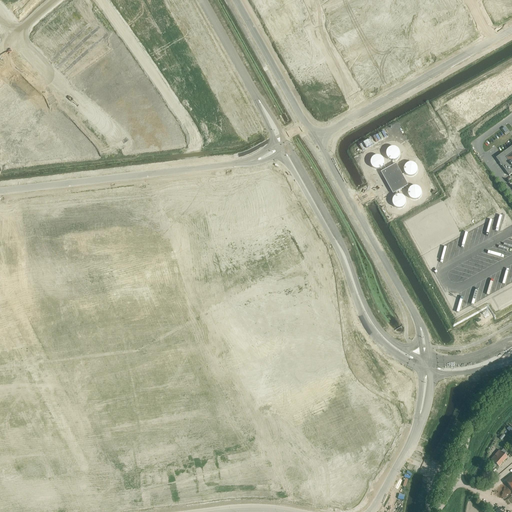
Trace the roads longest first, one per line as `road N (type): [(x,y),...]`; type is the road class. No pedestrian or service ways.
road 1 (unclassified): [(281,152),(338,253),(368,331),(421,370)]
road 2 (unclassified): [(0,191),(247,161)]
road 3 (unclassified): [(404,350),(374,323),(287,144)]
road 4 (unclassified): [(316,138),(511,28)]
road 5 (unclassified): [(316,138),(417,317)]
road 6 (track): [(107,0),(193,143)]
road 7 (unclassified): [(237,0),(316,138)]
road 8 (unclassified): [(437,511),(472,422),(511,384)]
road 9 (track): [(311,0),(363,112)]
